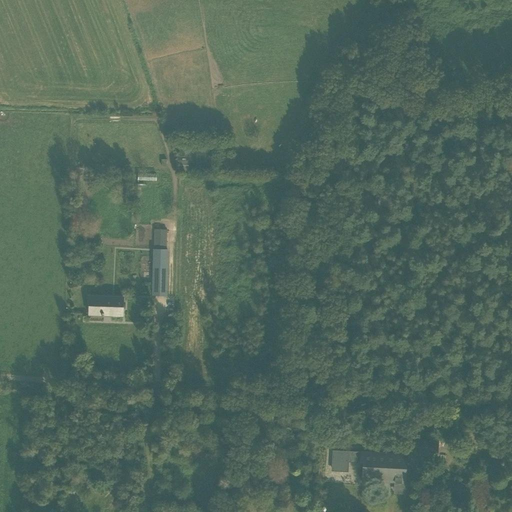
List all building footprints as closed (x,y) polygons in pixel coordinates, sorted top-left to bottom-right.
[(180,171),(189,171),(189,160),(180,160),(180,171)] [(153,253),(155,253),(168,254),(168,249),(166,249),(167,230),(154,229),(153,253)] [(168,254),(155,253),(154,271),(154,296),(167,296),(168,254)] [(123,297),(90,296),(89,315),(89,316),(123,318),(123,311),(123,297)] [(419,439),(418,453),(438,454),(439,440),(419,439)] [(335,450),(334,472),(348,472),(349,451),(335,450)] [(405,493),(406,477),(408,455),(373,452),(373,454),(365,454),(365,452),(360,452),(360,464),(361,464),(361,476),(362,477),(362,482),(395,483),(394,494),(404,494),(405,493)] [(88,467),(79,469),(82,482),(91,480),(88,467)]
